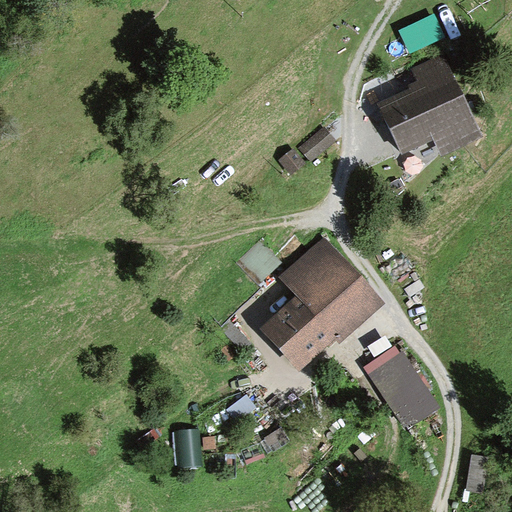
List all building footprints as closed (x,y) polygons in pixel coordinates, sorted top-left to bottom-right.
[(402,32),(414,56),(450,39),(438,15),(402,32)] [(379,101),(399,146),(437,130),(444,146),(475,133),(442,59),(416,70),(422,82),(379,101)] [(304,159),(328,139),(321,131),(297,150),(304,159)] [(260,327),(294,365),(372,296),(324,242),(286,276),(300,292),(260,327)] [(272,279),(286,261),(262,243),(248,261),(272,279)] [(242,336),(226,320),(217,329),(232,345),(242,336)] [(430,403),(395,352),(366,371),(401,423),(430,403)] [(470,491),(485,494),(491,460),(476,457),(470,491)]
